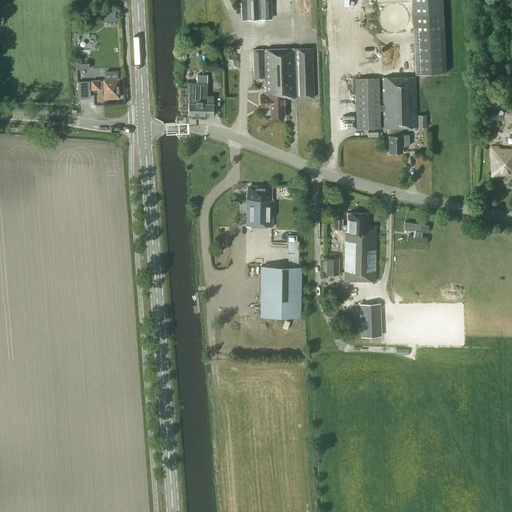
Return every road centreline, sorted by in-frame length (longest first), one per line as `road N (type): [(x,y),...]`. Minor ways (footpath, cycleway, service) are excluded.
road 1 (primary): [(172,511),(143,127)]
road 2 (tertiary): [(511,217),(356,183),(206,128),(155,127)]
road 3 (tertiary): [(143,127),(0,113)]
road 4 (primary): [(143,127),(137,0)]
